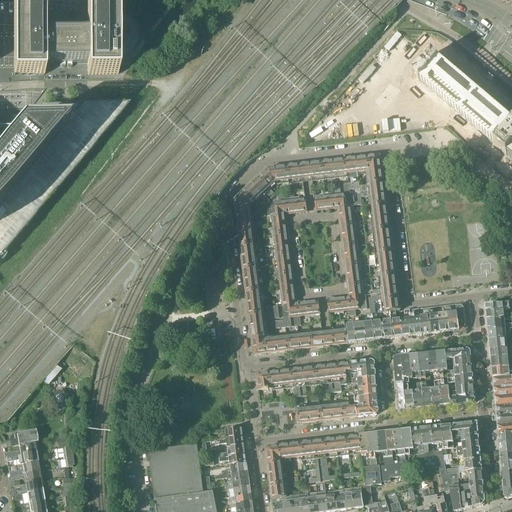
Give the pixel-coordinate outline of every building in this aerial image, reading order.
[(118,75),(117,0),(77,0),(77,2),(14,2),(14,68),(14,75),(44,76),(44,65),(60,65),(60,66),(60,67),(60,68),(61,69),(62,69),(63,69),(64,69),(65,68),(65,67),(65,66),(65,65),(67,65),(66,66),(66,67),(67,68),(68,69),(69,69),(70,69),(71,69),(71,68),(72,68),(72,67),(72,66),(72,65),(71,65),(87,65),(87,75),(118,75)] [(0,257),(127,105),(40,107),(18,132),(0,132),(0,257)] [(381,171),(380,159),(380,158),(379,158),(379,157),(378,157),(377,157),(370,158),(371,172),(381,171)] [(371,172),(370,158),(361,159),(363,173),(367,173),(371,172)] [(363,173),(361,159),(350,160),(351,175),(363,173)] [(351,175),(350,160),(336,162),(338,179),(347,178),(347,175),(351,175)] [(338,179),(336,162),(323,163),(325,180),(338,179)] [(325,180),(323,163),(312,165),(314,182),(325,180)] [(314,182),(312,165),(311,165),(306,165),(300,166),(299,166),(301,183),(303,183),(308,182),(312,182),(314,182)] [(301,183),(299,166),(287,168),(288,184),(289,185),(301,183)] [(288,184),(287,168),(274,169),(275,185),(288,184)] [(275,185),(274,169),(269,170),(268,170),(267,170),(267,171),(261,176),(272,188),(275,185)] [(383,183),(381,171),(371,172),(367,173),(368,182),(368,185),(383,183)] [(272,188),(261,176),(255,182),(254,183),(253,184),(251,186),(262,198),(264,196),(265,195),(266,194),(270,190),(272,188)] [(384,190),(384,189),(383,183),(368,185),(366,185),(367,191),(367,192),(367,193),(367,197),(384,194),(384,191),(384,190)] [(345,198),(344,195),(344,193),(341,194),(340,185),(335,185),(333,186),(334,195),(335,205),(336,209),(338,208),(346,207),(345,204),(345,201),(345,198)] [(262,198),(251,186),(244,192),(255,204),(262,198)] [(286,211),(285,201),(284,197),(278,191),(274,194),(275,196),(278,199),(278,202),(275,202),(275,203),(277,216),(285,215),(287,215),(286,211)] [(255,204),(244,192),(235,201),(235,202),(235,204),(236,209),(252,207),(255,204)] [(326,210),(324,194),(319,195),(320,198),(314,198),(315,204),(316,211),(326,210)] [(335,205),(334,195),(329,195),(329,194),(324,194),(326,210),(336,209),(335,205)] [(386,206),(384,194),(367,197),(369,208),(386,206)] [(307,212),(306,204),(305,199),(300,200),(299,197),(295,198),(297,213),(307,212)] [(297,213),(295,198),(290,198),(290,200),(285,201),(286,211),(287,215),(297,213)] [(275,203),(271,203),(269,204),(266,208),(267,217),(269,216),(277,216),(275,203)] [(354,211),(353,206),(350,207),(346,207),(338,208),(339,218),(353,216),(352,211),(354,211)] [(387,217),(386,206),(369,208),(370,219),(387,217)] [(253,218),(252,207),(236,209),(237,220),(253,218)] [(286,225),(285,215),(277,216),(269,216),(270,221),(271,221),(272,226),(286,225)] [(354,222),(353,216),(339,218),(340,228),(356,226),(355,222),(354,222)] [(389,229),(387,217),(370,219),(372,231),(389,229)] [(254,222),(253,218),(237,220),(238,230),(255,228),(254,222)] [(287,234),(286,225),(272,226),(272,232),(271,232),(272,236),(287,234)] [(356,226),(340,228),(342,238),(356,236),(355,231),(356,231),(356,226)] [(256,239),(255,228),(238,230),(240,241),(256,239)] [(390,240),(389,229),(372,231),(373,243),(390,240)] [(288,244),(287,234),(272,236),(272,241),(273,241),(274,246),(288,244)] [(356,236),(342,238),(343,248),(358,246),(357,242),(356,242),(356,236)] [(258,251),(256,239),(240,241),(241,253),(258,251)] [(391,252),(390,240),(373,243),(375,254),(391,252)] [(290,254),(288,244),(274,246),(275,252),(274,252),(274,256),(290,254)] [(358,246),(343,248),(344,258),(358,256),(357,251),(359,251),(358,246)] [(259,263),(258,251),(241,253),(243,265),(259,263)] [(393,264),(391,252),(375,254),(376,266),(393,264)] [(291,264),(290,254),(274,256),(275,260),(276,260),(277,266),(291,264)] [(358,256),(344,258),(345,268),(360,266),(360,261),(359,262),(358,256)] [(261,274),(259,263),(243,265),(244,276),(261,274)] [(292,274),(291,264),(277,266),(277,272),(276,272),(277,276),(292,274)] [(394,276),(393,264),(376,266),(378,278),(394,276)] [(360,266),(345,268),(347,278),(360,276),(360,271),(361,271),(360,266)] [(262,286),(261,274),(244,276),(246,288),(262,286)] [(293,284),(292,274),(277,276),(277,280),(278,280),(279,286),(293,284)] [(360,276),(347,278),(348,288),(363,286),(362,282),(361,282),(360,276)] [(396,286),(394,276),(378,278),(379,289),(396,286)] [(293,284),(279,286),(280,291),(280,296),(294,294),(293,284)] [(264,298),(262,286),(246,288),(247,300),(264,298)] [(363,290),(363,286),(348,288),(349,298),(357,297),(361,296),(363,296),(362,291),(363,290)] [(397,294),(396,291),(396,286),(379,289),(379,290),(380,294),(380,296),(380,300),(397,298),(397,294)] [(280,296),(280,291),(271,292),(272,297),(277,296),(276,296),(279,295),(280,300),(281,300),(280,296)] [(296,304),(294,294),(280,296),(281,300),(282,306),(296,304)] [(358,307),(357,304),(357,300),(357,299),(357,297),(349,298),(349,297),(347,298),(349,312),(349,317),(356,316),(355,311),(359,310),(359,309),(358,310),(358,307)] [(266,310),(264,298),(247,300),(249,312),(266,310)] [(349,312),(347,298),(337,299),(339,314),(343,314),(343,312),(349,312)] [(399,312),(398,303),(397,298),(380,300),(381,301),(382,314),(385,313),(386,313),(390,313),(395,312),(399,312)] [(339,314),(337,299),(327,300),(328,313),(334,312),(334,315),(339,314)] [(320,314),(318,301),(308,302),(310,317),(314,317),(314,315),(320,314)] [(310,317),(308,302),(298,304),(299,318),(305,317),(305,318),(310,317)] [(299,318),(298,304),(296,304),(288,305),(289,310),(289,315),(290,319),(293,319),(294,327),(300,326),(299,318)] [(455,305),(458,331),(465,331),(467,328),(465,306),(462,304),(455,305)] [(486,313),(503,311),(510,310),(509,304),(485,306),(486,313)] [(458,331),(455,305),(446,306),(449,333),(458,331)] [(449,333),(446,306),(439,307),(440,316),(438,316),(440,334),(449,333)] [(267,320),(266,315),(266,310),(249,312),(250,322),(250,325),(250,326),(267,324),(267,323),(267,320)] [(410,319),(414,319),(414,315),(419,315),(418,310),(409,311),(410,319)] [(504,316),(503,311),(486,313),(487,322),(504,321),(511,320),(510,316),(508,316),(504,316)] [(384,340),(382,323),(378,323),(377,315),(375,315),(372,316),(375,341),(384,340)] [(375,341),(372,316),(370,316),(363,317),(364,325),(366,342),(375,341)] [(438,316),(433,316),(429,317),(431,335),(440,334),(438,316)] [(429,317),(424,318),(419,318),(421,336),(431,335),(429,317)] [(419,318),(414,319),(410,319),(412,337),(421,336),(419,318)] [(412,337),(410,319),(406,320),(401,320),(403,338),(412,337)] [(401,320),(396,321),(392,322),(394,339),(403,338),(401,320)] [(511,324),(505,325),(504,321),(487,322),(488,332),(509,330),(511,329),(511,324)] [(392,322),(387,322),(382,323),(384,340),(394,339),(392,322)] [(267,326),(268,326),(267,324),(250,326),(252,339),(268,337),(267,326)] [(364,325),(359,326),(355,326),(357,343),(366,342),(364,325)] [(355,326),(350,327),(345,327),(347,345),(357,343),(355,326)] [(347,345),(345,327),(332,329),(334,346),(347,345)] [(334,346),(332,329),(329,329),(326,330),(324,330),(320,330),(323,348),(326,347),(328,347),(331,347),(334,346)] [(323,348),(320,330),(311,331),(313,349),(323,348)] [(509,330),(488,332),(489,342),(506,340),(506,335),(510,334),(509,330)] [(311,331),(301,333),(303,350),(313,349),(311,331)] [(301,333),(291,334),(293,351),(303,350),(301,333)] [(286,337),(281,338),(283,352),(293,351),(291,334),(286,335),(286,337)] [(275,336),(268,337),(270,354),(283,352),(281,338),(275,338),(275,336)] [(270,354),(268,337),(252,339),(254,353),(254,354),(254,355),(255,355),(256,355),(270,354)] [(506,340),(489,342),(490,351),(511,349),(511,345),(507,345),(506,340)] [(511,348),(511,349),(490,351),(491,361),(508,359),(508,353),(511,353),(511,352),(511,348)] [(467,351),(445,353),(446,361),(470,358),(470,353),(467,351)] [(445,353),(436,354),(439,377),(443,377),(443,372),(447,372),(447,366),(446,361),(445,353)] [(439,377),(436,354),(427,356),(429,374),(434,373),(434,378),(439,377)] [(429,374),(427,356),(419,357),(421,380),(426,379),(426,374),(429,374)] [(419,357),(410,358),(412,380),(416,380),(416,384),(421,383),(421,380),(419,357)] [(410,358),(401,359),(404,386),(409,385),(408,381),(412,380),(410,358)] [(470,358),(446,361),(447,366),(453,366),(454,370),(471,368),(470,358)] [(404,386),(401,359),(396,359),(393,362),(396,386),(404,386)] [(511,363),(509,364),(508,359),(491,361),(492,370),(511,368),(511,363)] [(372,362),(350,365),(351,373),(357,373),(375,370),(374,364),(372,362)] [(351,373),(350,365),(338,366),(341,383),(341,386),(347,386),(346,374),(351,373)] [(341,383),(338,366),(327,368),(329,385),(332,384),(335,384),(341,383)] [(329,385),(327,368),(315,369),(317,386),(329,385)] [(471,368),(454,370),(454,375),(448,376),(448,380),(472,377),(471,368)] [(511,372),(511,368),(492,370),(493,380),(510,378),(510,373),(511,372)] [(317,386),(315,369),(303,370),(305,388),(317,386)] [(305,388),(303,370),(291,372),(293,389),(294,389),(299,388),(302,388),(305,388)] [(375,370),(357,373),(358,376),(352,377),(352,382),(375,379),(375,370)] [(293,389),(291,372),(279,373),(281,390),(293,389)] [(281,390),(279,373),(267,374),(269,390),(272,389),(272,391),(281,390)] [(269,390),(267,374),(259,375),(258,376),(257,376),(257,377),(257,378),(257,379),(259,391),(269,390)] [(473,387),(472,377),(448,380),(448,385),(455,384),(456,389),(473,387)] [(511,377),(510,378),(493,380),(494,389),(511,387),(511,377)] [(376,388),(375,379),(352,382),(352,387),(358,386),(358,390),(376,388)] [(430,382),(421,383),(424,410),(433,409),(431,391),(430,382)] [(421,383),(416,384),(417,392),(412,393),(415,411),(424,410),(421,383)] [(450,399),(449,394),(448,389),(445,389),(444,383),(439,384),(442,408),(451,407),(450,399)] [(442,408),(439,384),(434,384),(435,390),(431,391),(433,409),(442,408)] [(404,388),(404,386),(396,386),(398,411),(401,412),(405,412),(404,388)] [(415,411),(412,393),(408,393),(408,387),(404,388),(405,412),(415,411)] [(473,387),(456,389),(456,394),(449,394),(450,399),(474,396),(473,387)] [(511,387),(494,389),(494,399),(511,396),(511,387)] [(376,388),(358,390),(359,394),(354,394),(354,400),(377,397),(376,388)] [(55,410),(63,410),(62,394),(54,394),(54,401),(54,404),(55,410)] [(475,402),(474,396),(450,399),(451,407),(473,404),(475,402)] [(511,396),(494,399),(495,408),(511,406),(511,396)] [(377,397),(354,400),(355,405),(360,404),(360,408),(378,406),(377,397)] [(342,399),(343,402),(344,419),(357,418),(356,409),(350,410),(348,399),(342,399)] [(344,419),(343,402),(330,403),(332,421),(344,419)] [(332,421),(330,403),(319,405),(321,422),(332,421)] [(321,422),(319,405),(307,406),(309,423),(321,422)] [(309,423),(307,406),(296,407),(296,408),(296,411),(298,424),(309,423)] [(378,413),(378,406),(360,408),(355,408),(356,409),(357,418),(376,415),(378,413)] [(511,406),(495,408),(496,418),(511,415),(511,406)] [(511,415),(496,418),(497,427),(511,425),(511,415)] [(455,435),(478,431),(477,424),(451,427),(452,435),(455,435)] [(511,425),(497,427),(498,436),(511,435),(511,425)] [(452,435),(451,427),(441,428),(443,450),(454,449),(452,435)] [(220,441),(242,437),(242,435),(243,435),(242,428),(226,431),(226,436),(219,437),(220,441)] [(441,428),(431,429),(433,446),(438,445),(439,451),(443,450),(441,428)] [(431,429),(421,430),(424,454),(428,453),(428,452),(429,452),(428,449),(433,448),(433,446),(431,429)] [(424,454),(421,430),(411,431),(413,449),(418,448),(418,453),(419,453),(419,454),(424,454)] [(413,449),(411,431),(402,432),(405,457),(410,456),(409,452),(414,451),(413,449)] [(478,431),(455,435),(455,439),(461,439),(461,444),(479,441),(478,431)] [(19,446),(34,444),(37,443),(35,432),(12,435),(10,439),(11,447),(19,446)] [(402,432),(394,433),(395,453),(397,465),(406,464),(406,462),(405,457),(402,432)] [(210,443),(209,433),(201,434),(203,444),(205,444),(210,443)] [(395,453),(394,433),(385,434),(388,459),(393,458),(392,453),(395,453)] [(385,434),(377,435),(379,455),(383,455),(383,460),(388,459),(385,434)] [(379,455),(377,435),(368,436),(371,461),(372,468),(377,467),(375,455),(379,455)] [(511,435),(498,436),(499,446),(511,444),(511,435)] [(371,461),(368,436),(359,437),(361,455),(361,457),(366,457),(366,462),(371,461)] [(242,437),(220,441),(214,442),(215,447),(221,446),(221,445),(226,445),(227,449),(245,446),(244,440),(243,440),(242,437)] [(361,455),(359,437),(348,439),(350,456),(361,455)] [(59,449),(63,448),(70,447),(69,439),(57,441),(59,449)] [(350,456),(348,439),(336,440),(338,458),(350,456)] [(338,458),(336,440),(324,442),(326,459),(338,458)] [(479,441),(461,444),(462,449),(456,450),(457,454),(480,452),(479,441)] [(326,459),(324,442),(318,442),(317,442),(316,443),(312,443),(314,460),(318,460),(319,460),(320,460),(326,459)] [(314,460),(312,443),(300,444),(302,459),(302,462),(314,460)] [(34,444),(19,446),(19,451),(5,454),(6,458),(36,453),(34,444)] [(302,459),(300,444),(289,446),(291,460),(302,459)] [(511,444),(499,446),(500,455),(511,454),(511,444)] [(212,493),(205,494),(203,494),(197,446),(161,450),(161,451),(149,453),(151,468),(153,492),(156,511),(216,511),(216,508),(215,501),(213,494),(213,493),(212,493)] [(245,446),(227,449),(228,453),(218,455),(219,459),(245,455),(244,453),(246,453),(245,446)] [(291,460),(289,446),(278,447),(280,464),(284,463),(291,462),(291,460)] [(72,457),(70,447),(63,448),(64,458),(71,457),(72,457)] [(280,464),(278,447),(269,448),(268,448),(268,449),(267,449),(267,450),(266,450),(266,451),(266,452),(268,466),(280,464)] [(448,511),(460,511),(462,511),(460,487),(459,479),(458,474),(446,475),(445,470),(445,466),(443,456),(442,452),(428,454),(428,453),(424,454),(419,454),(419,455),(414,456),(417,472),(439,469),(448,511)] [(480,452),(457,454),(458,459),(463,459),(463,464),(481,461),(480,452)] [(37,463),(36,453),(6,458),(7,462),(16,461),(17,466),(37,463)] [(511,454),(500,455),(501,464),(511,463),(511,454)] [(245,455),(219,459),(219,464),(229,462),(230,467),(247,464),(246,458),(245,458),(245,455)] [(452,455),(443,456),(445,466),(452,465),(452,455)] [(73,467),(71,457),(64,458),(54,460),(55,463),(63,461),(64,468),(73,467)] [(458,469),(445,470),(446,475),(458,474),(469,473),(482,471),(481,461),(463,464),(464,468),(458,469)] [(39,472),(37,463),(17,466),(18,471),(8,473),(9,477),(10,477),(39,472)] [(285,474),(284,463),(280,464),(268,466),(269,476),(285,474)] [(511,463),(501,464),(502,474),(511,473),(511,463)] [(248,472),(247,464),(230,467),(230,471),(225,471),(223,472),(224,476),(248,472)] [(386,506),(380,504),(373,504),(371,487),(373,487),(386,485),(386,482),(391,481),(390,479),(407,478),(406,464),(397,465),(394,465),(389,466),(384,467),(377,467),(372,468),(367,468),(363,469),(365,488),(367,510),(369,511),(368,511),(367,511),(388,511),(387,506),(386,506)] [(352,479),(351,474),(350,468),(345,469),(346,475),(343,475),(344,480),(352,479)] [(485,503),(482,471),(469,473),(470,478),(470,486),(473,509),(484,506),(485,503)] [(39,472),(10,477),(11,488),(15,487),(14,481),(23,480),(23,481),(25,481),(26,485),(41,483),(39,472)] [(248,472),(224,476),(216,477),(217,481),(227,480),(227,483),(249,480),(248,472)] [(511,473),(502,474),(504,498),(507,500),(511,498),(511,473)] [(286,474),(285,474),(269,476),(271,489),(286,487),(288,487),(286,474)] [(250,488),(249,480),(227,483),(228,487),(226,487),(226,491),(228,491),(250,488)] [(42,492),(41,483),(26,485),(25,485),(20,486),(21,491),(12,492),(12,497),(22,495),(28,495),(42,492)] [(212,493),(211,485),(204,486),(205,494),(212,493)] [(470,486),(460,487),(462,511),(473,509),(470,486)] [(287,492),(286,487),(271,489),(273,500),(281,499),(287,498),(286,492),(287,492)] [(252,495),(250,488),(228,491),(229,499),(234,498),(252,495)] [(364,507),(361,488),(352,489),(354,510),(364,508),(364,507)] [(354,510),(352,489),(343,491),(346,511),(354,510)] [(429,489),(421,491),(425,508),(417,510),(417,511),(433,511),(429,491),(429,489)] [(435,498),(433,490),(429,491),(433,511),(446,511),(442,496),(435,498)] [(343,491),(339,491),(334,492),(337,511),(346,511),(343,491)] [(44,502),(42,492),(28,495),(29,504),(44,502)] [(334,492),(325,493),(327,511),(336,511),(337,511),(334,492)] [(323,493),(317,494),(318,511),(327,511),(325,493),(323,493)] [(310,495),(308,495),(310,511),(318,511),(317,494),(310,495)] [(252,495),(234,498),(235,502),(228,502),(228,506),(253,503),(252,495)] [(310,511),(308,495),(303,496),(299,497),(301,511),(310,511)] [(70,496),(63,497),(64,507),(71,506),(70,496)] [(301,511),(299,497),(290,498),(292,511),(301,511)] [(287,498),(281,499),(283,511),(292,511),(290,498),(287,498)] [(283,511),(281,499),(273,500),(272,500),(273,511),(283,511)] [(42,511),(46,511),(44,502),(29,504),(24,505),(25,510),(15,511),(14,511),(42,511)] [(253,503),(228,506),(227,506),(228,511),(231,511),(245,511),(254,511),(253,503)] [(397,511),(396,510),(400,509),(399,503),(390,505),(392,511),(390,511),(397,511)]
